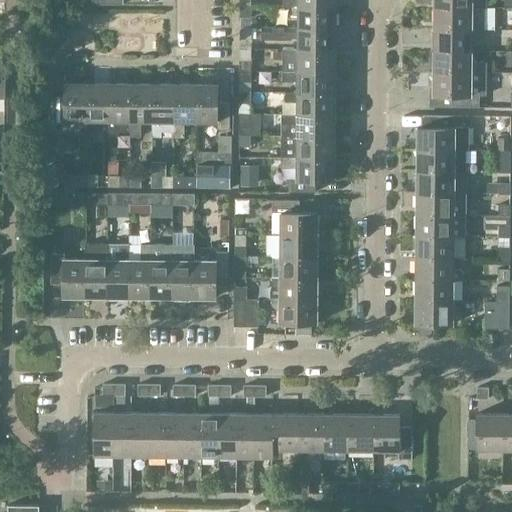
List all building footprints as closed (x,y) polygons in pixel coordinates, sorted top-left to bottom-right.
[(240,5),(239,16),(251,16),(251,5),(240,5)] [(335,27),(335,6),(285,5),(285,6),(291,6),(290,15),(298,16),(297,27),(335,27)] [(483,29),(483,7),(434,6),(434,28),(471,29),(483,29)] [(94,13),(94,30),(149,31),(150,15),(94,13)] [(239,27),(239,38),(250,38),(250,27),(239,27)] [(260,28),(260,39),(267,39),(267,37),(297,38),(297,49),(334,49),(335,27),(297,27),(297,28),(260,28)] [(470,50),(471,29),(434,28),(434,50),(470,50)] [(250,60),(250,53),(250,48),(239,48),(239,59),(250,60)] [(334,71),(334,49),(297,49),(297,50),(282,50),(282,59),(281,71),(334,71)] [(470,62),(470,50),(434,50),(433,71),(470,72),(485,72),(486,62),(470,62)] [(239,81),(250,81),(250,69),(239,69),(239,81)] [(334,92),(334,71),(281,71),(281,81),(297,81),(297,92),(334,92)] [(470,72),(433,71),(433,94),(452,94),(451,106),(478,106),(478,94),(470,94),(470,72)] [(86,119),(86,83),(64,82),(64,97),(53,97),(53,120),(64,120),(64,119),(86,119)] [(108,119),(108,83),(86,83),(86,119),(86,131),(97,131),(97,119),(108,119)] [(129,131),(129,83),(108,83),(108,119),(107,136),(117,136),(118,131),(129,131)] [(151,120),(151,83),(129,83),(129,131),(129,136),(140,136),(140,120),(151,120)] [(173,120),(173,83),(151,83),(151,120),(151,137),(160,137),(160,131),(172,131),(173,120)] [(194,120),(195,83),(173,83),(173,120),(172,131),(172,137),(183,137),(183,120),(194,120)] [(195,83),(194,120),(217,120),(217,129),(229,129),(229,102),(217,102),(217,83),(195,83)] [(239,91),(239,102),(250,102),(250,91),(239,91)] [(297,103),(297,114),(334,114),(334,92),(297,92),(284,92),(284,103),(297,103)] [(239,113),(239,124),(249,124),(250,113),(239,113)] [(334,136),(334,114),(280,114),(280,121),(286,122),(286,135),(334,136)] [(462,126),(462,115),(435,115),(435,127),(417,127),(417,149),(465,150),(468,150),(468,126),(462,126)] [(238,134),(238,146),(249,146),(250,135),(238,134)] [(334,157),(334,136),(286,135),(280,135),(280,156),(296,157),(334,157)] [(417,149),(417,171),(453,171),(465,172),(465,150),(417,149)] [(510,172),(510,161),(510,150),(497,150),(497,161),(499,161),(499,172),(510,172)] [(334,157),(296,157),(280,156),(280,168),(296,168),(296,179),(288,179),(288,191),(315,191),(315,180),(333,180),(334,157)] [(172,187),(184,187),(194,187),(194,176),(184,176),(184,171),(173,171),(173,176),(172,176),(172,187)] [(465,172),(453,171),(417,171),(416,193),(453,193),(464,193),(465,172)] [(85,175),(76,175),(64,175),(64,186),(85,186),(85,175)] [(85,186),(97,186),(97,175),(85,175),(85,186)] [(107,186),(119,186),(119,175),(107,175),(107,186)] [(128,187),(140,187),(140,176),(129,175),(128,187)] [(150,187),(162,187),(162,176),(150,176),(150,187)] [(510,183),(509,183),(499,182),(499,193),(510,193),(510,183)] [(74,204),(85,204),(85,192),(74,192),(74,204)] [(107,193),(96,192),(85,192),(85,204),(107,204),(107,193)] [(129,193),(118,193),(107,193),(107,204),(128,204),(129,193)] [(150,193),(139,193),(129,193),(128,204),(129,204),(129,213),(150,213),(150,193)] [(172,205),(172,193),(150,193),(150,213),(151,213),(151,204),(172,205)] [(194,193),(182,193),(172,193),(172,205),(194,205),(194,193)] [(464,193),(453,193),(416,193),(416,214),(453,215),(464,215),(464,193)] [(280,235),(317,235),(317,212),(299,211),(299,200),(272,199),(272,212),(280,212),(280,235)] [(509,215),(509,204),(498,204),(498,215),(509,215)] [(464,215),(453,215),(416,214),(416,236),(464,236),(464,215)] [(509,226),(508,226),(498,226),(498,236),(509,237),(509,226)] [(245,234),(237,234),(234,234),(234,245),(245,245),(245,234)] [(317,256),(317,235),(280,235),(280,256),(317,256)] [(464,257),(464,236),(416,236),(416,258),(452,258),(452,257),(464,257)] [(117,243),(118,259),(106,259),(106,296),(128,296),(128,245),(129,245),(129,243),(117,243)] [(140,244),(140,245),(129,245),(128,245),(128,296),(150,296),(150,259),(150,244),(140,244)] [(171,297),(171,260),(172,244),(150,244),(150,259),(150,296),(171,297)] [(193,260),(193,244),(172,244),(171,260),(171,297),(193,297),(193,260)] [(509,247),(508,247),(498,247),(498,258),(509,259),(509,247)] [(228,278),(228,252),(216,252),(215,260),(193,260),(193,297),(216,297),(216,278),(228,278)] [(85,259),(64,259),(64,253),(51,253),(50,283),(63,283),(62,295),(85,296),(85,259)] [(245,277),(245,267),(245,256),(234,256),(234,277),(245,277)] [(317,256),(280,256),(272,256),(272,276),(271,276),(271,277),(317,278),(317,256)] [(452,269),(452,258),(416,258),(416,279),(465,279),(464,279),(464,274),(459,269),(452,269)] [(106,296),(106,259),(85,259),(85,296),(106,296)] [(509,269),(508,269),(498,269),(498,280),(509,280),(509,269)] [(316,299),(317,278),(271,277),(271,283),(276,288),(280,288),(280,299),(316,299)] [(465,280),(465,279),(416,279),(416,301),(452,301),(452,280),(465,280)] [(509,286),(508,286),(496,285),(496,301),(496,328),(508,328),(509,286)] [(234,299),(246,300),(246,287),(233,287),(234,299)] [(246,326),(246,300),(234,299),(233,326),(246,326)] [(316,322),(316,299),(280,299),(271,299),(271,305),(276,310),(280,310),(280,322),(316,322)] [(246,300),(246,326),(258,326),(258,300),(246,300)] [(452,324),(452,301),(416,301),(415,323),(452,324)] [(496,328),(496,301),(484,301),(484,328),(496,328)] [(101,395),(113,395),(114,383),(102,383),(101,395)] [(114,383),(113,395),(124,395),(124,383),(114,383)] [(148,396),(149,384),(137,384),(137,396),(148,396)] [(159,396),(160,385),(160,384),(149,384),(148,396),(159,396)] [(172,396),(184,396),(184,384),(172,384),(172,396)] [(194,396),(195,385),(195,384),(184,384),(184,396),(194,396)] [(219,396),(219,384),(207,384),(207,385),(207,396),(219,396)] [(229,397),(230,385),(219,384),(219,396),(229,397)] [(254,397),(254,385),(242,385),(242,396),(254,397)] [(265,397),(265,388),(265,385),(254,385),(254,397),(265,397)] [(488,399),(488,388),(488,387),(476,387),(476,399),(488,399)] [(113,455),(113,411),(94,411),(94,454),(113,455)] [(130,455),(131,411),(113,411),(113,455),(130,455)] [(148,455),(148,411),(131,411),(130,455),(148,455)] [(166,455),(166,412),(148,411),(148,455),(166,455)] [(183,455),(184,412),(166,412),(166,455),(183,455)] [(201,456),(201,412),(184,412),(183,455),(201,456)] [(218,456),(219,412),(201,412),(201,456),(218,456)] [(236,456),(236,412),(219,412),(218,456),(236,456)] [(254,456),(254,413),(236,412),(236,456),(254,456)] [(272,449),(272,413),(254,413),(254,456),(272,456),(272,449)] [(297,449),(298,413),(272,413),(272,449),(297,449)] [(323,449),(323,413),(298,413),(297,449),(323,449)] [(348,450),(348,414),(323,413),(323,449),(348,450)] [(503,449),(503,413),(477,413),(476,449),(503,449)] [(511,449),(511,413),(503,413),(503,449),(511,449)] [(373,450),(374,414),(348,414),(348,450),(373,450)] [(400,414),(374,414),(373,450),(398,450),(398,458),(411,458),(412,426),(400,426),(400,414)] [(297,494),(297,482),(285,482),(285,493),(297,494)] [(297,494),(308,494),(308,482),(297,482),(297,494)] [(347,494),(347,482),(336,482),(335,494),(347,494)] [(347,494),(358,494),(358,482),(347,482),(347,494)] [(399,495),(399,483),(387,482),(387,495),(399,495)]
